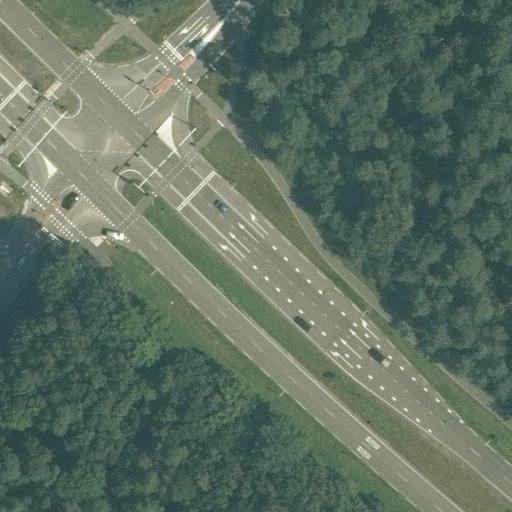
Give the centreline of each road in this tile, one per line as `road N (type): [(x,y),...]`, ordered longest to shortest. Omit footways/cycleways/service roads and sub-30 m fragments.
road 1 (primary): [(511,484),(295,291),(135,134)]
road 2 (primary): [(90,184),(441,511)]
road 3 (unclassified): [(135,134),(250,0)]
road 4 (primary): [(114,113),(0,0)]
road 5 (unclassified): [(221,0),(114,113)]
road 6 (secondary): [(68,163),(0,275)]
road 7 (secondary): [(0,279),(90,184)]
